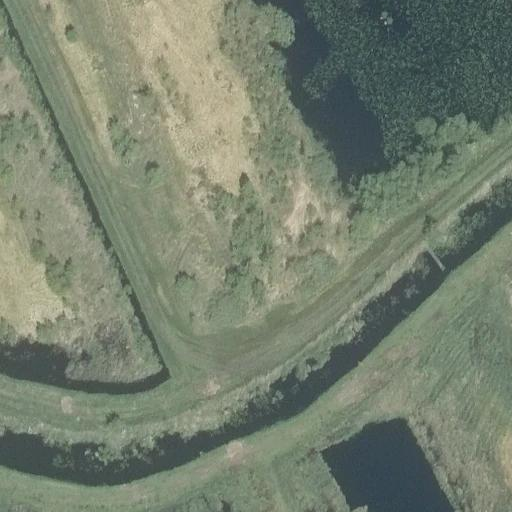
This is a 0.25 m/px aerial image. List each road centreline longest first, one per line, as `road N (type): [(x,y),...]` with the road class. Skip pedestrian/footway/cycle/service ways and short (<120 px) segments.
road 1 (track): [(511,148),(299,329),(212,386),(140,413),(80,415),(0,393)]
road 2 (track): [(0,486),(102,510),(241,469),(311,434),(511,249)]
